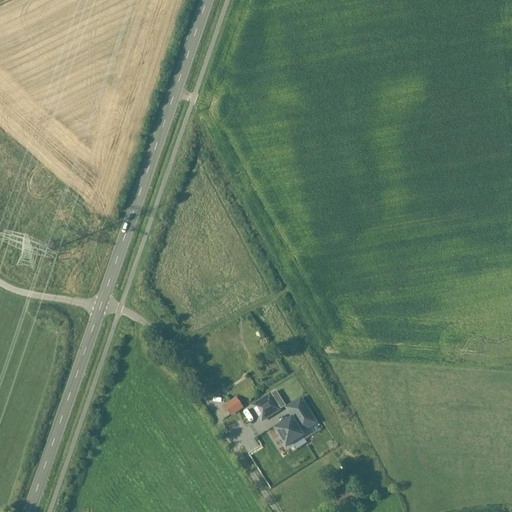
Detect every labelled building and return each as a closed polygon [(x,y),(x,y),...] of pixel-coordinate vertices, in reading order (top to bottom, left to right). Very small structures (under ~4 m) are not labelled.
[(231,323),(213,332),(220,346),(221,345),(225,343),(227,346),(227,347),(240,340),(231,323)] [(227,346),(225,343),(221,345),(220,346),(206,355),(211,363),(208,366),(207,366),(212,373),(213,373),(216,371),(224,382),(238,373),(228,356),(232,354),(227,347),(227,346)] [(235,397),(223,405),(230,416),(243,408),(235,397)] [(286,448),(303,437),(300,432),(304,430),(296,418),(292,421),(291,419),(274,430),(286,448)] [(331,457),(319,436),(311,441),(322,462),(331,457)] [(354,494),(335,502),(338,511),(358,503),(354,494)]
